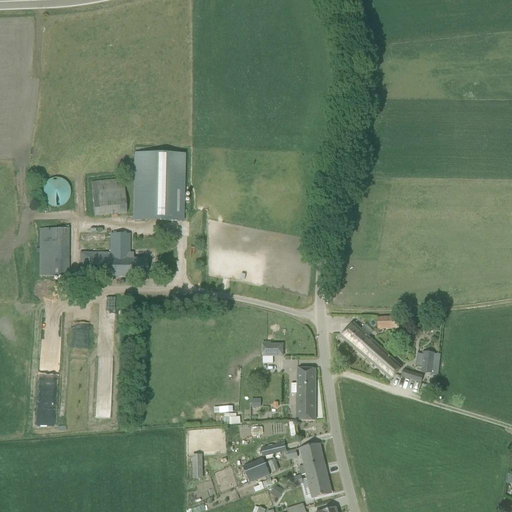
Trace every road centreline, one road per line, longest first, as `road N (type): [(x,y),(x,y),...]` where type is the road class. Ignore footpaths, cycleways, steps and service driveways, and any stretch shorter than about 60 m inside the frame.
road 1 (residential): [(319,317),(325,227),(355,75),(337,0)]
road 2 (residential): [(319,317),(191,293),(34,290)]
road 3 (residential): [(354,511),(319,317)]
road 4 (track): [(511,429),(326,370)]
